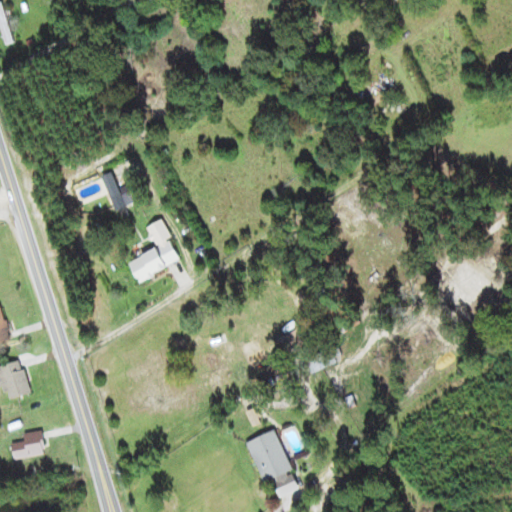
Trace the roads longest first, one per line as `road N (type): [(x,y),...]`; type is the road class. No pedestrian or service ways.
road 1 (residential): [(68,367),(252,252),(273,233),(277,187),(289,172),(455,62),(458,37),(432,0)]
road 2 (secondary): [(113,511),(0,154)]
